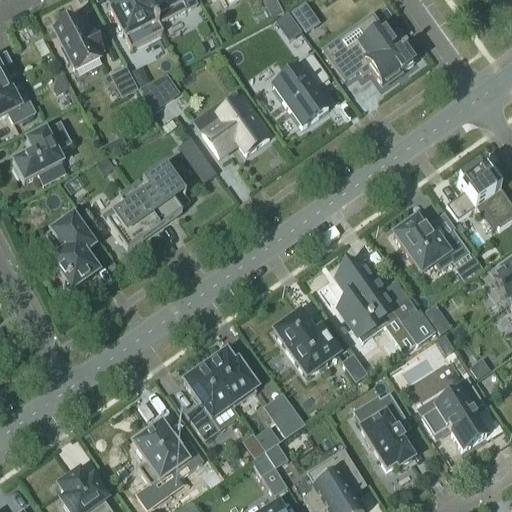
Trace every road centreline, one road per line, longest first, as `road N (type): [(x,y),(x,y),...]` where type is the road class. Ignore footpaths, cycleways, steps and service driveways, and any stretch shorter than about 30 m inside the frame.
road 1 (residential): [(68,390),(475,104)]
road 2 (residential): [(68,390),(0,258)]
road 3 (unclassified): [(399,0),(475,104)]
